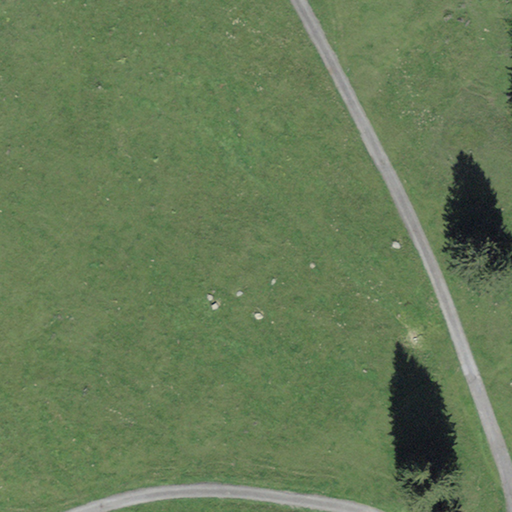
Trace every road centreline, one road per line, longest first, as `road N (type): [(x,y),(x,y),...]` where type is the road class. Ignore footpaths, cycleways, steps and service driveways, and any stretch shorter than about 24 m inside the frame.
road 1 (track): [(296,0),(438,283),(511,491)]
road 2 (track): [(360,511),(222,492),(158,494),(86,511)]
